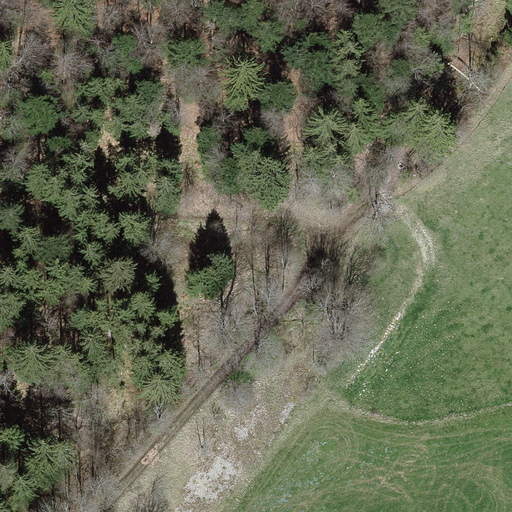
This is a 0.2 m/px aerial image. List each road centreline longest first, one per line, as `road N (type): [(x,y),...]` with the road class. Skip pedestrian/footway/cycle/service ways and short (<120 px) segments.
road 1 (track): [(369,203),(341,225),(93,511)]
road 2 (track): [(355,385),(417,305),(433,263),(417,222),(392,205),(369,203)]
